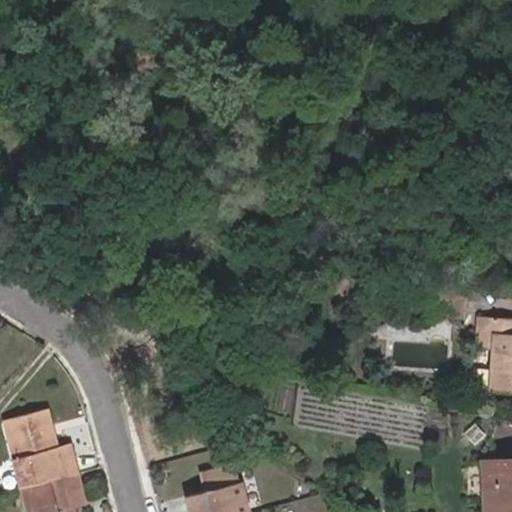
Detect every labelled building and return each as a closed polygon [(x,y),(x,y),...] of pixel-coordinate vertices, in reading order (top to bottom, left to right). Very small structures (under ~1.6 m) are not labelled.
[(439,315),(442,284),(434,284),(431,314),(439,315)] [(442,284),(439,315),(460,317),(462,286),(442,284)] [(511,330),(499,329),(500,316),(479,314),(477,344),(498,345),(496,387),(511,388),(511,330)] [(499,329),(511,330),(511,316),(500,316),(499,329)] [(25,456),(35,452),(43,478),(73,470),(66,444),(53,448),(41,406),(0,416),(0,420),(11,460),(25,456)] [(32,481),(43,478),(35,452),(25,456),(32,481)] [(511,453),(497,454),(500,497),(511,496),(511,453)] [(511,496),(500,497),(497,454),(487,455),(490,506),(511,505),(511,496)] [(73,470),(43,478),(32,481),(17,485),(25,511),(70,511),(67,500),(80,497),(73,470)] [(237,470),(181,485),(187,511),(228,511),(227,506),(245,501),(237,470)]
